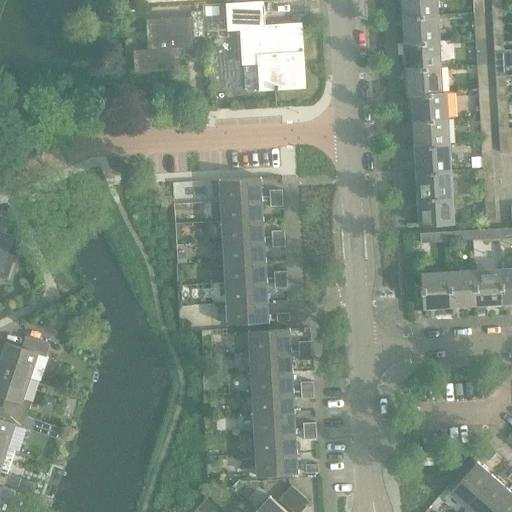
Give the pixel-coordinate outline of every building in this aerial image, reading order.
[(436,0),(402,0),(404,17),(438,15),(436,0)] [(473,0),(474,13),(484,13),(483,0),(473,0)] [(501,0),(491,0),(493,24),(502,24),(501,0)] [(264,2),(228,4),(229,30),(242,29),(244,64),(260,63),(262,90),(275,89),(275,91),(278,91),(278,89),(305,87),(301,24),(265,27),(264,2)] [(204,37),(203,12),(191,12),(193,38),(204,37)] [(484,13),(474,13),(476,39),(485,39),(484,13)] [(438,15),(404,17),(405,43),(439,41),(438,15)] [(149,50),(134,51),(135,72),(180,69),(178,49),(193,49),(191,18),(147,20),(149,50)] [(502,24),(493,24),(494,50),(504,50),(502,24)] [(485,39),(476,39),(477,65),(487,64),(485,39)] [(439,41),(405,43),(407,69),(441,67),(439,41)] [(504,50),(494,50),(496,76),(505,76),(504,50)] [(487,64),(477,65),(479,91),(488,90),(487,64)] [(441,67),(407,69),(408,95),(446,93),(446,92),(442,93),(441,67)] [(505,76),(496,76),(497,102),(507,102),(505,76)] [(488,90),(479,91),(480,117),(490,116),(488,90)] [(446,93),(408,95),(408,96),(412,96),(414,121),(448,119),(446,93)] [(507,102),(497,102),(499,129),(508,128),(507,102)] [(490,116),(480,117),(482,143),(491,142),(490,116)] [(448,119),(414,121),(415,147),(449,145),(448,119)] [(499,129),(500,153),(511,152),(511,128),(508,128),(499,129)] [(491,142),(482,143),(483,169),(493,168),(491,142)] [(449,145),(415,147),(417,173),(451,171),(449,145)] [(493,168),(483,169),(485,195),(494,194),(493,168)] [(451,171),(417,173),(418,199),(452,197),(451,171)] [(220,180),(221,202),(262,199),(261,178),(220,180)] [(269,191),(270,199),(282,198),(282,190),(269,191)] [(494,194),(485,195),(486,222),(496,221),(494,194)] [(452,197),(418,199),(420,226),(454,224),(452,197)] [(282,198),(270,199),(270,207),(283,206),(282,198)] [(262,199),(221,202),(222,222),(263,220),(262,199)] [(263,220),(222,222),(223,242),(264,240),(263,220)] [(511,238),(511,228),(499,229),(499,239),(511,238)] [(499,229),(473,231),(473,240),(499,239),(499,229)] [(272,232),(272,240),(285,239),(284,231),(272,232)] [(473,231),(447,232),(447,242),(473,241),(473,231)] [(447,242),(447,232),(420,234),(421,244),(447,242)] [(0,233),(0,269),(1,270),(0,271),(0,278),(11,282),(19,258),(7,254),(13,238),(0,233)] [(285,239),(272,240),(273,248),(285,247),(285,239)] [(264,240),(223,242),(224,263),(265,260),(264,240)] [(187,255),(178,255),(179,264),(188,263),(187,255)] [(265,260),(224,263),(225,283),(267,281),(265,260)] [(511,269),(501,270),(503,304),(511,303),(511,269)] [(501,270),(475,271),(477,305),(503,304),(501,270)] [(475,271),(449,273),(451,307),(477,305),(475,271)] [(274,273),(274,281),(287,280),(286,272),(274,273)] [(451,307),(449,273),(422,274),(424,308),(451,307)] [(287,280),(274,281),(275,289),(287,288),(287,280)] [(267,281),(225,283),(227,304),(268,301),(267,281)] [(268,301),(227,304),(228,325),(269,323),(268,301)] [(276,314),(277,322),(289,321),(289,313),(276,314)] [(248,332),(250,353),(291,351),(290,329),(248,332)] [(0,361),(0,367),(31,378),(40,381),(47,358),(46,358),(50,345),(26,337),(22,349),(6,343),(0,361)] [(299,342),(299,350),(311,350),(311,342),(299,342)] [(311,350),(299,350),(299,358),(312,358),(311,350)] [(291,351),(250,353),(251,374),(292,371),(291,351)] [(31,378),(0,367),(0,395),(6,397),(2,408),(27,416),(31,404),(23,401),(31,378)] [(292,371),(251,374),(252,394),(293,392),(292,371)] [(301,383),(301,391),(314,390),(313,383),(301,383)] [(314,390),(301,391),(302,399),(314,398),(314,390)] [(293,392),(252,394),(253,414),(294,412),(293,392)] [(0,446),(7,449),(15,426),(22,428),(27,416),(2,408),(0,407),(0,446)] [(294,412),(253,414),(254,435),(296,432),(294,412)] [(37,419),(34,431),(42,434),(46,422),(37,419)] [(303,424),(304,432),(316,431),(316,423),(303,424)] [(316,431),(304,432),(304,440),(317,439),(316,431)] [(296,432),(254,435),(256,455),(297,453),(296,432)] [(497,452),(491,447),(482,456),(488,462),(497,452)] [(297,453),(256,455),(257,477),(298,474),(297,453)] [(432,453),(423,453),(424,465),(433,464),(432,453)] [(449,493),(465,507),(493,476),(477,462),(449,493)] [(318,465),(306,466),(306,474),(319,473),(318,465)] [(493,476),(465,507),(470,511),(488,511),(508,490),(493,476)] [(21,479),(17,491),(33,497),(37,484),(21,479)] [(291,486),(279,500),(292,511),(301,511),(310,503),(291,486)] [(488,511),(511,511),(511,493),(508,490),(488,511)] [(286,511),(270,497),(256,511),(286,511)]
